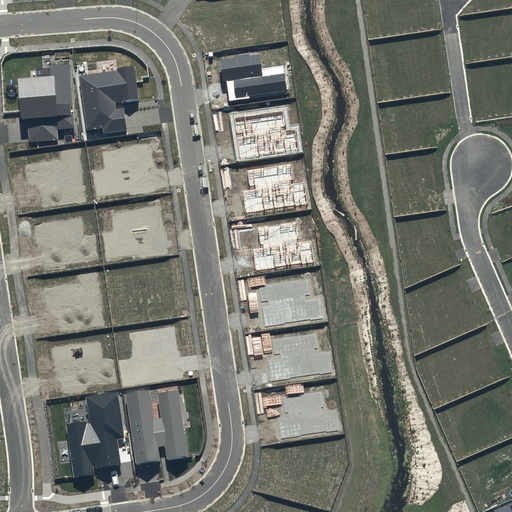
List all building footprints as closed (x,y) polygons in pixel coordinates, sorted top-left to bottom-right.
[(421,25),(417,0),(376,0),(378,9),(370,10),(374,32),(421,25)] [(498,12),(463,17),(466,32),(473,31),(476,53),(511,47),(511,20),(500,22),(498,12)] [(430,62),(427,38),(381,44),(385,75),(377,76),(379,94),(426,88),(422,63),(430,62)] [(260,54),(219,59),(222,82),(227,81),(229,101),(249,99),(249,96),(287,91),(283,66),(262,69),(260,54)] [(511,106),(511,76),(510,62),(480,66),(482,77),(476,78),(481,111),(511,106)] [(50,76),(18,78),(21,119),(27,118),(29,142),(58,140),(57,129),(74,128),(70,64),(50,65),(50,76)] [(134,68),(79,76),(87,131),(102,128),(103,134),(127,131),(124,108),(116,109),(115,102),(138,99),(134,68)] [(434,99),(383,105),(385,125),(392,124),(394,144),(428,140),(426,121),(436,119),(434,99)] [(283,110),(234,117),(240,158),(299,149),(296,128),(281,130),(281,126),(285,126),(283,110)] [(142,142),(95,149),(97,166),(86,168),(91,197),(144,189),(142,170),(146,170),(142,142)] [(81,198),(72,143),(52,146),(54,156),(18,161),(21,183),(33,182),(36,205),(81,198)] [(437,180),(433,152),(397,157),(400,174),(392,175),(395,192),(401,191),(404,209),(428,206),(425,182),(437,180)] [(291,165),(248,171),(250,185),(255,184),(256,188),(244,190),(247,213),(307,204),(304,182),(289,184),(288,181),(293,180),(291,165)] [(156,227),(152,203),(104,210),(107,228),(95,230),(99,257),(131,252),(131,256),(155,252),(151,227),(156,227)] [(511,246),(511,210),(492,219),(498,233),(503,231),(510,247),(511,246)] [(75,214),(28,221),(32,248),(36,247),(39,269),(62,266),(62,262),(93,257),(89,231),(77,233),(75,214)] [(445,248),(439,215),(398,222),(404,254),(410,253),(413,273),(436,269),(433,250),(445,248)] [(296,223),(258,229),(260,245),(264,245),(264,248),(253,250),(256,270),(314,261),(311,241),(299,243),(296,223)] [(99,322),(90,266),(70,269),(71,280),(38,285),(43,316),(72,311),(74,325),(99,322)] [(158,285),(156,267),(113,273),(116,290),(125,289),(126,296),(105,298),(108,320),(165,312),(162,290),(148,292),(147,286),(158,285)] [(479,318),(470,299),(455,306),(441,276),(412,290),(426,319),(415,324),(424,344),(479,318)] [(308,280),(260,286),(262,302),(268,301),(269,307),(262,308),(265,327),(324,319),(321,298),(306,300),(305,296),(310,295),(308,280)] [(171,344),(168,324),(126,330),(129,350),(136,349),(137,356),(116,359),(119,382),(175,374),(172,350),(165,351),(164,345),(171,344)] [(316,334),(272,340),(274,355),(280,354),(281,359),(267,361),(270,382),(333,373),(330,352),(315,354),(314,348),(318,348),(316,334)] [(95,337),(46,345),(51,375),(68,373),(70,382),(85,380),(86,386),(114,382),(109,351),(98,353),(95,337)] [(466,360),(457,340),(422,355),(432,377),(426,380),(435,400),(493,375),(483,352),(466,360)] [(150,390),(126,394),(136,463),(160,460),(158,446),(165,445),(167,458),(187,456),(178,390),(157,393),(160,418),(154,419),(150,390)] [(124,438),(118,391),(86,396),(89,421),(66,424),(73,477),(94,474),(94,469),(121,465),(117,439),(124,438)] [(321,391),(283,397),(285,412),(288,412),(289,418),(278,419),(281,440),(340,431),(336,410),(322,412),(321,408),(324,408),(321,391)] [(491,411),(481,391),(444,409),(454,430),(448,433),(457,452),(511,425),(511,408),(509,402),(491,411)] [(511,460),(504,443),(467,460),(477,483),(472,486),(481,506),(511,491),(511,460)] [(511,511),(511,501),(493,510),(493,511),(511,511)]
